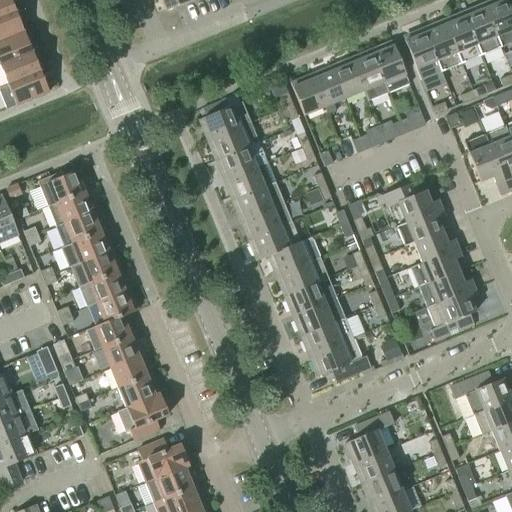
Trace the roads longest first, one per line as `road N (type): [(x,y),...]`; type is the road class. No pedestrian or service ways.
road 1 (tertiary): [(264,438),(111,72)]
road 2 (residential): [(308,421),(511,341)]
road 3 (residential): [(475,220),(441,140),(330,187)]
road 4 (residential): [(308,421),(251,282)]
road 5 (residential): [(210,459),(159,327)]
